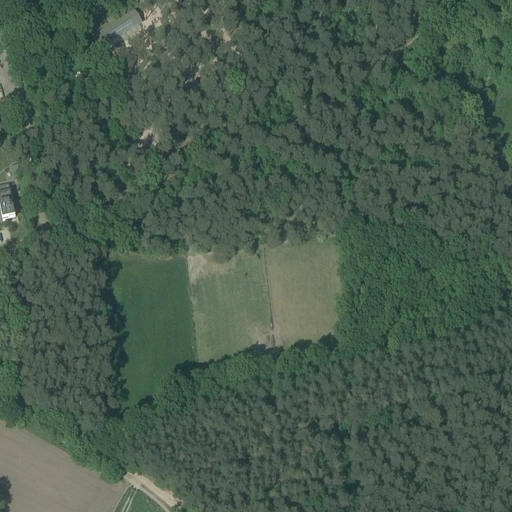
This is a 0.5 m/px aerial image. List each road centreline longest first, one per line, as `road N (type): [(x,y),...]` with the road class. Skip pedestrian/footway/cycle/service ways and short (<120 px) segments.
road 1 (track): [(408,178),(419,349),(452,481)]
road 2 (track): [(153,187),(186,211),(408,178)]
road 3 (residential): [(0,251),(45,232),(0,37)]
road 4 (track): [(153,187),(369,72)]
road 5 (track): [(408,178),(499,164),(393,56)]
road 6 (track): [(177,511),(129,469),(49,427)]
